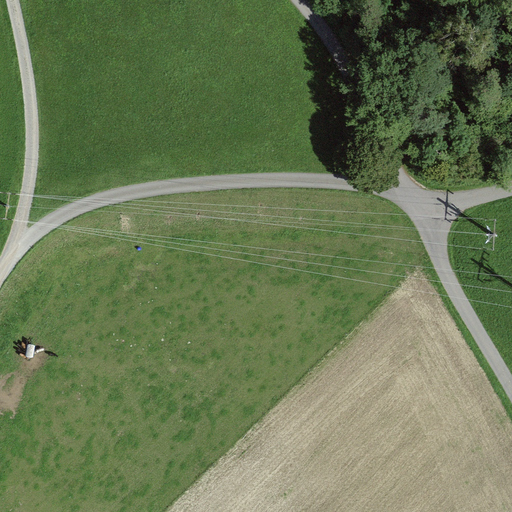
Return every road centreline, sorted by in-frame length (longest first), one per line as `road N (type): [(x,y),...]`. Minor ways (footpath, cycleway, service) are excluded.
road 1 (unclassified): [(511,186),(477,197),(414,199),(307,178),(169,186),(11,237)]
road 2 (track): [(0,256),(27,169),(22,38),(12,0)]
road 3 (track): [(414,199),(357,85),(299,0)]
road 4 (track): [(414,199),(511,385)]
